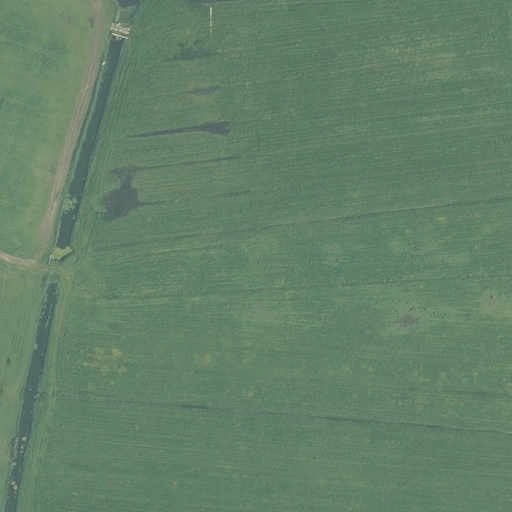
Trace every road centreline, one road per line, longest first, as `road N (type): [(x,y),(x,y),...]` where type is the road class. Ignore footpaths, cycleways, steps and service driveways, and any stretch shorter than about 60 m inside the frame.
road 1 (track): [(144,38),(66,272),(53,400)]
road 2 (track): [(511,3),(155,30),(144,38)]
